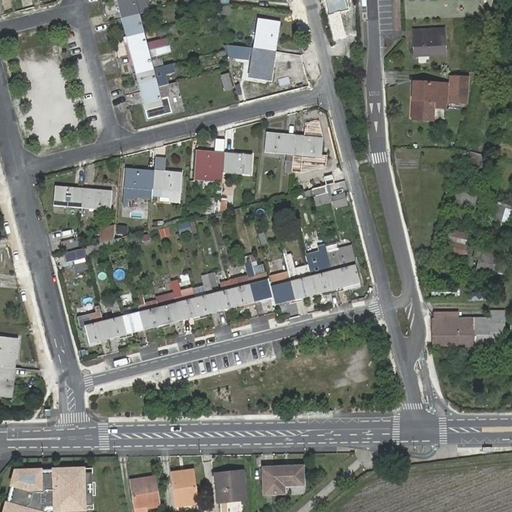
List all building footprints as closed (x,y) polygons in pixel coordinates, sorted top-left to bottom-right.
[(119,11),(121,19),(130,17),(139,15),(146,13),(142,0),(118,0),(116,0),(119,11)] [(324,0),(335,39),(346,36),(339,12),(348,10),(345,0),(324,0)] [(218,6),(217,14),(231,15),(232,7),(218,6)] [(105,14),(107,23),(121,19),(119,11),(105,14)] [(121,19),(126,37),(135,35),(143,32),(139,15),(130,17),(121,19)] [(263,50),(272,51),(273,43),(277,43),(280,22),(258,19),(254,49),(263,50)] [(414,30),(414,38),(444,36),(443,28),(414,30)] [(126,37),(131,55),(141,53),(159,48),(157,42),(147,45),(143,32),(135,35),(126,37)] [(444,36),(414,38),(414,56),(445,55),(444,36)] [(157,42),(159,48),(167,46),(165,40),(157,42)] [(131,55),(136,74),(146,71),(163,66),(160,55),(171,52),(169,45),(167,46),(159,48),(141,53),(131,55)] [(242,55),(243,47),(225,45),(227,53),(242,55)] [(270,60),(272,51),(263,50),(254,49),(250,77),(271,81),(275,61),(270,60)] [(136,74),(141,92),(150,90),(158,88),(155,77),(165,74),(174,72),(171,64),(163,66),(146,71),(136,74)] [(467,72),(475,72),(475,64),(468,64),(467,72)] [(220,76),(225,91),(233,89),(228,73),(220,76)] [(165,74),(155,77),(158,88),(164,86),(168,85),(165,74)] [(450,77),(449,103),(466,103),(468,77),(450,77)] [(348,83),(350,97),(357,95),(355,82),(348,83)] [(414,82),(412,119),(432,121),(433,107),(445,108),(446,84),(414,82)] [(164,86),(158,88),(161,100),(168,98),(164,86)] [(150,90),(141,92),(145,111),(162,106),(161,100),(158,88),(150,90)] [(303,139),(294,138),(294,147),(291,174),(300,174),(326,168),(327,156),(322,155),(323,138),(319,119),(306,123),(303,136),(303,139)] [(294,147),(294,138),(287,138),(287,135),(266,132),(265,152),(287,155),(285,174),(291,174),(294,147)] [(224,164),(224,157),(216,157),(217,152),(197,150),(194,180),(222,183),(223,172),(224,164)] [(469,152),(464,170),(481,176),(483,169),(486,170),(488,162),(482,161),(484,157),(469,152)] [(232,158),(224,157),(224,164),(223,172),(251,175),(253,155),(233,153),(232,158)] [(153,182),(154,175),(146,174),(146,170),(126,169),(125,186),(152,189),(153,182)] [(163,176),(154,175),(153,182),(152,189),(152,196),(170,197),(170,202),(180,203),(183,173),(163,172),(163,176)] [(83,200),(83,193),(75,192),(75,188),(55,186),(54,206),(82,208),(83,200)] [(326,186),(312,189),(316,205),(330,201),(326,186)] [(92,194),(83,193),(83,200),(82,208),(110,211),(112,191),(92,189),(92,194)] [(457,192),(453,204),(473,211),(477,198),(457,192)] [(221,211),(221,200),(208,199),(207,214),(221,211)] [(334,202),(335,208),(346,205),(345,199),(334,202)] [(498,204),(493,219),(506,223),(511,208),(498,204)] [(188,222),(177,225),(181,237),(192,234),(188,222)] [(100,243),(103,242),(114,239),(115,225),(100,228),(100,243)] [(168,227),(159,230),(161,238),(170,236),(168,227)] [(448,237),(445,251),(463,255),(463,254),(465,246),(466,241),(448,237)] [(121,238),(103,242),(105,251),(105,252),(124,248),(121,238)] [(61,243),(63,251),(78,247),(76,239),(61,243)] [(100,243),(85,247),(87,255),(105,251),(103,242),(100,243)] [(360,284),(350,245),(327,251),(329,260),(332,271),(334,280),(337,289),(360,284)] [(322,262),(329,260),(327,251),(325,246),(319,248),(322,262)] [(465,246),(463,254),(474,257),(476,249),(465,246)] [(64,255),(67,263),(86,258),(84,249),(64,255)] [(480,259),(475,278),(480,279),(481,274),(495,278),(497,271),(501,255),(476,249),(474,257),(480,259)] [(295,300),(316,295),(314,286),(311,277),(309,266),(295,269),(291,255),(288,256),(285,257),(289,274),(295,300)] [(510,257),(501,255),(497,271),(506,273),(510,257)] [(255,303),(273,298),(272,293),(270,287),(268,279),(265,265),(257,267),(253,256),(243,258),(247,271),(253,269),(257,284),(251,285),(253,295),(255,303)] [(316,295),(337,289),(334,280),(332,271),(311,277),(314,286),(316,295)] [(209,275),(212,288),(218,287),(215,274),(209,275)] [(289,274),(268,279),(270,287),(275,305),(295,300),(289,274)] [(206,289),(212,288),(209,275),(203,277),(206,289)] [(236,307),(255,303),(253,295),(251,285),(248,276),(230,281),(234,298),(236,307)] [(181,321),(200,316),(198,308),(195,299),(183,302),(178,281),(171,283),(177,303),(179,313),(181,321)] [(218,312),(236,307),(234,298),(230,281),(221,284),(223,292),(214,295),(216,304),(218,312)] [(135,292),(138,306),(145,305),(141,291),(135,292)] [(470,292),(470,300),(493,300),(493,292),(470,292)] [(200,316),(218,312),(216,304),(214,295),(195,299),(198,308),(200,316)] [(113,313),(120,311),(116,296),(109,298),(113,313)] [(140,312),(158,308),(157,302),(145,305),(138,306),(140,312)] [(163,326),(181,321),(179,313),(177,303),(158,308),(161,317),(163,326)] [(103,321),(100,306),(95,308),(97,313),(89,315),(91,325),(85,326),(89,344),(108,339),(106,331),(103,321)] [(144,330),(163,326),(161,317),(158,308),(140,312),(142,322),(144,330)] [(126,335),(144,330),(142,322),(140,312),(122,317),(124,327),(126,335)] [(434,319),(434,346),(504,346),(504,312),(489,312),(489,319),(458,319),(450,319),(450,312),(440,313),(440,319),(434,319)] [(91,325),(89,315),(77,318),(79,328),(85,326),(91,325)] [(122,317),(103,321),(106,331),(108,339),(126,335),(124,327),(122,317)] [(0,367),(4,367),(16,369),(19,339),(0,337),(0,367)] [(0,396),(13,398),(16,369),(4,367),(0,367),(0,396)] [(263,472),(264,496),(284,495),(284,486),(303,485),(302,467),(279,468),(279,472),(263,472)] [(42,511),(44,507),(56,506),(56,510),(85,509),(85,505),(93,505),(93,493),(88,494),(88,489),(92,489),(88,489),(88,484),(92,484),(92,472),(83,473),(83,469),(54,470),(54,474),(41,474),(40,471),(20,471),(18,479),(14,478),(12,485),(16,486),(12,499),(10,498),(9,499),(12,499),(11,505),(7,504),(5,511),(42,511)] [(172,472),(173,481),(176,497),(178,506),(199,502),(193,469),(172,472)] [(233,479),(216,480),(218,504),(246,501),(244,473),(233,474),(233,479)] [(155,476),(144,478),(145,481),(132,483),(136,511),(145,511),(145,508),(160,505),(155,476)] [(16,486),(12,485),(7,504),(11,505),(12,499),(9,499),(10,498),(12,499),(16,486)]
